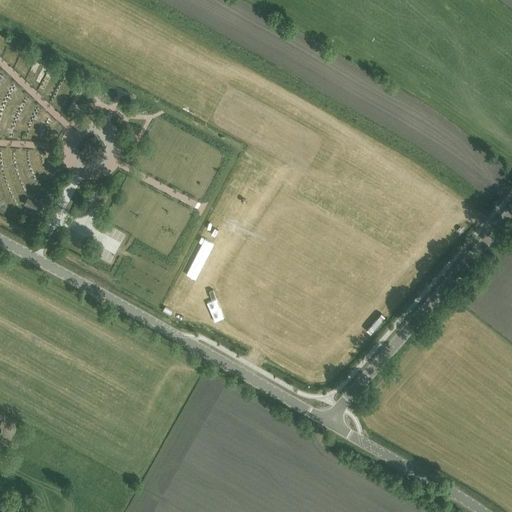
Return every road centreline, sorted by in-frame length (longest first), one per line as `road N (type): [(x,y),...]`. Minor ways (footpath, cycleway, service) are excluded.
road 1 (tertiary): [(328,422),(0,240)]
road 2 (tertiary): [(328,422),(511,213)]
road 3 (tertiary): [(481,511),(328,422)]
